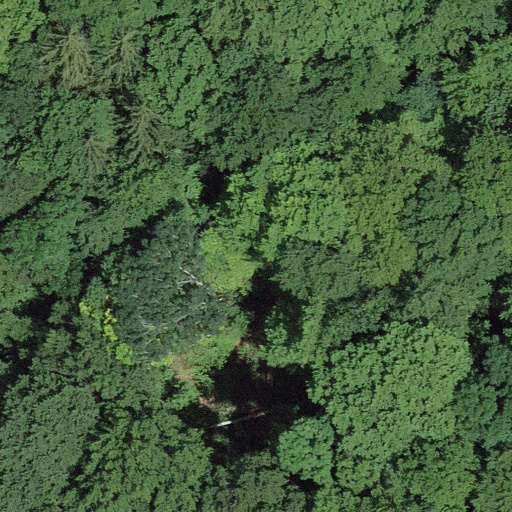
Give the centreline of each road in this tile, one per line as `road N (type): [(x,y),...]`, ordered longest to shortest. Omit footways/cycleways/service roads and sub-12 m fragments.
road 1 (track): [(511,56),(117,287),(52,335),(0,392)]
road 2 (track): [(348,511),(511,435)]
